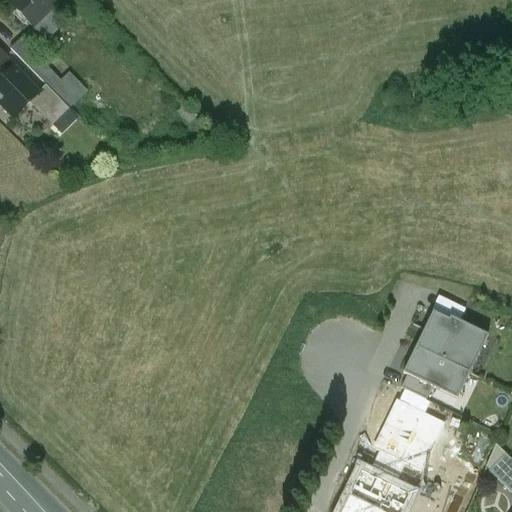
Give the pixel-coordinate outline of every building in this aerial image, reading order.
[(63,0),(19,0),(12,8),(40,36),(57,20),(52,16),(66,2),(63,0)] [(47,68),(20,41),(10,50),(37,78),(47,68)] [(70,76),(63,84),(47,68),(37,78),(69,110),(88,91),(78,81),(76,82),(70,76)] [(37,95),(13,71),(9,75),(3,75),(3,81),(0,83),(0,104),(14,119),(30,104),(38,96),(37,95)] [(46,87),(37,95),(38,96),(30,104),(53,128),(70,111),(46,87)] [(196,117),(184,106),(177,114),(189,124),(196,117)] [(433,312),(403,375),(457,400),(487,337),(433,312)] [(377,418),(354,511),(413,511),(430,442),(429,441),(431,431),(377,418)] [(511,490),(511,455),(502,446),(484,465),(511,490)]
